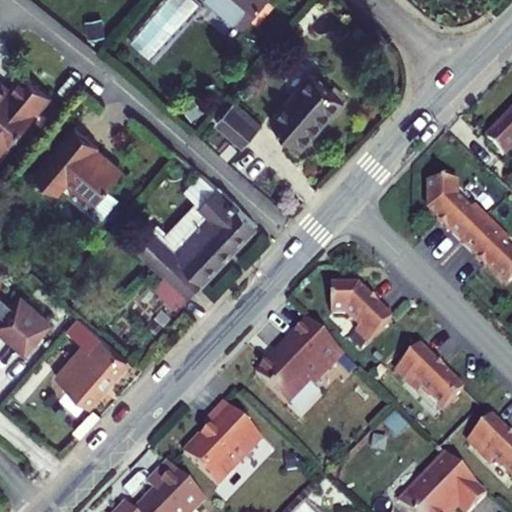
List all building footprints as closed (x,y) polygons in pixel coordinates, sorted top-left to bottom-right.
[(163,0),(129,38),(148,55),(198,0),(163,0)] [(213,0),(243,26),(249,18),(265,0),(213,0)] [(275,4),(270,0),(265,0),(249,18),(257,24),(275,4)] [(103,17),(85,20),(88,37),(106,34),(103,17)] [(0,157),(51,98),(25,76),(11,91),(0,81),(0,157)] [(314,76),(273,122),(302,148),(343,101),(314,76)] [(192,117),(205,109),(192,90),(180,98),(192,117)] [(238,105),(220,125),(243,146),(262,126),(238,105)] [(504,155),(511,146),(511,111),(486,138),(504,155)] [(69,180),(98,204),(111,189),(125,172),(97,149),(100,146),(77,127),(53,156),(57,159),(40,179),(58,193),(69,180)] [(203,208),(220,189),(205,175),(188,194),(200,206),(203,208)] [(429,210),(464,244),(489,219),(475,206),(471,210),(457,197),(457,181),(429,182),(429,210)] [(111,189),(98,204),(91,212),(98,218),(103,218),(120,198),(111,189)] [(211,216),(177,251),(207,279),(256,227),(238,210),(240,208),(220,189),(203,208),(211,216)] [(211,216),(203,208),(200,206),(167,241),(177,251),(211,216)] [(489,219),(464,244),(507,285),(511,279),(511,251),(505,245),(510,240),(489,219)] [(136,248),(167,278),(189,298),(207,279),(177,251),(167,241),(154,229),(136,248)] [(178,310),(189,298),(167,278),(157,289),(178,310)] [(392,319),(359,285),(330,285),(330,313),(346,313),(360,326),(356,331),(367,344),(392,319)] [(13,307),(0,295),(0,311),(5,317),(13,307)] [(21,298),(13,307),(5,317),(0,322),(0,330),(25,352),(50,323),(21,298)] [(129,361),(78,317),(67,330),(86,346),(57,379),(89,407),(129,361)] [(342,355),(305,319),(285,340),(288,344),(273,361),(268,361),(254,375),(286,406),(307,384),(312,387),(342,355)] [(464,389),(420,346),(396,370),(419,393),(424,388),(444,409),(464,389)] [(260,442),(223,406),(204,426),(209,431),(200,440),(199,438),(182,455),(214,487),(260,442)] [(395,412),(382,424),(396,439),(409,426),(395,412)] [(511,438),(492,418),(468,442),(491,465),(495,461),(511,477),(511,438)] [(461,511),(469,511),(487,494),(446,454),(398,502),(407,511),(453,511),(457,508),(461,511)] [(194,511),(204,499),(168,463),(148,483),(155,491),(134,511),(135,511),(194,511)]
